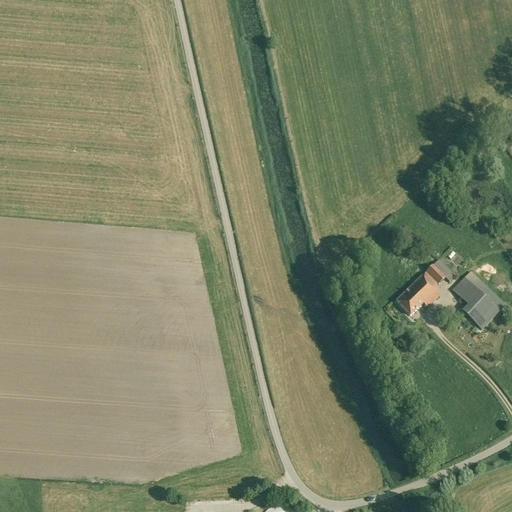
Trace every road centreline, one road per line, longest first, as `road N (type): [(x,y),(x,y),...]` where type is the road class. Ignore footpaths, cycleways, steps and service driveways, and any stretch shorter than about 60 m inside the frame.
road 1 (unclassified): [(511,441),(441,475),(349,504),(320,503),(300,486),(278,444),(178,0)]
road 2 (unknown): [(511,408),(437,327),(433,311)]
